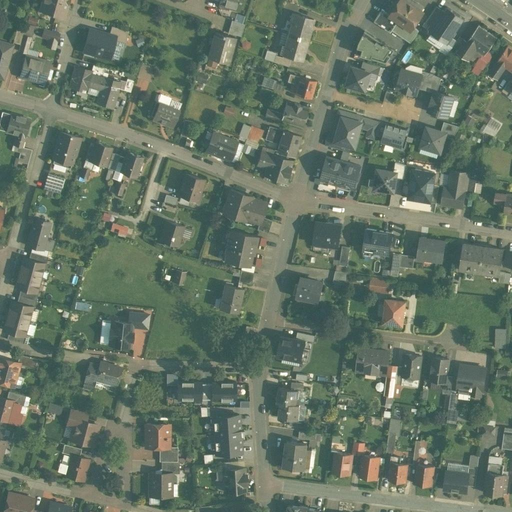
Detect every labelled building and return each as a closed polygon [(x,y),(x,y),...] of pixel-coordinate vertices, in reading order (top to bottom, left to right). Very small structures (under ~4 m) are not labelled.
[(42,0),(41,8),(51,10),(50,12),(64,16),(68,2),(68,0),(42,0)] [(219,0),(219,3),(238,8),(240,0),(219,0)] [(409,0),(408,2),(406,0),(395,0),(391,6),(389,5),(385,11),(382,9),(374,21),(388,31),(390,29),(410,43),(419,30),(413,26),(423,12),(421,10),(423,7),(413,0),(409,0)] [(463,18),(448,8),(432,32),(447,42),(463,18)] [(313,19),(291,13),(289,22),(292,23),(288,34),(306,39),(309,26),(311,26),(313,19)] [(244,24),(231,20),(228,32),(241,36),(244,24)] [(395,46),(364,25),(354,53),(387,62),(395,46)] [(497,37),(479,25),(467,42),(476,48),(485,54),(497,37)] [(128,31),(111,26),(109,34),(116,36),(115,40),(125,43),(128,31)] [(24,29),(17,27),(13,42),(20,44),(23,35),(24,29)] [(59,32),(44,28),(42,36),(57,40),(59,33),(59,32)] [(109,34),(89,29),(83,51),(109,58),(115,40),(116,36),(109,34)] [(234,36),(215,31),(208,57),(227,62),(234,36)] [(306,39),(288,34),(285,46),(282,45),(280,54),(301,60),(304,52),(302,51),(306,39)] [(32,37),(23,35),(20,44),(19,50),(27,52),(32,37)] [(460,36),(453,46),(458,49),(464,40),(460,36)] [(0,40),(0,77),(3,78),(8,61),(7,61),(12,45),(13,45),(0,40)] [(467,42),(464,40),(458,49),(470,57),(476,48),(467,42)] [(511,48),(508,46),(505,44),(501,50),(503,52),(497,61),(489,74),(497,80),(506,67),(511,71),(511,48)] [(50,62),(25,55),(20,76),(20,75),(36,80),(36,78),(45,80),(44,82),(45,82),(50,61),(50,62)] [(290,60),(276,55),(274,61),(280,64),(288,66),(290,60)] [(350,61),(344,82),(365,88),(371,67),(350,61)] [(105,67),(93,63),(91,70),(93,71),(92,73),(102,76),(105,67)] [(153,68),(141,64),(137,75),(150,80),(153,68)] [(288,66),(280,64),(276,77),(284,79),(286,72),(288,66)] [(401,65),(395,87),(417,94),(423,72),(401,65)] [(120,81),(105,76),(104,77),(102,76),(92,73),(93,71),(91,70),(75,66),(69,86),(80,89),(81,86),(88,89),(90,83),(102,87),(97,102),(112,107),(120,81)] [(286,72),(284,79),(284,80),(297,84),(299,76),(286,72)] [(264,74),(262,83),(274,87),(277,78),(264,74)] [(316,81),(300,76),(299,76),(297,84),(294,93),(311,98),(316,81)] [(134,80),(127,78),(124,90),(130,91),(134,80)] [(511,89),(511,81),(508,80),(501,91),(508,95),(511,90),(511,89)] [(426,109),(448,116),(455,94),(433,87),(426,109)] [(168,96),(160,93),(158,94),(156,101),(159,102),(159,101),(166,104),(169,98),(168,96)] [(166,104),(159,101),(159,102),(156,101),(153,108),(156,109),(152,118),(161,122),(161,121),(172,125),(172,126),(179,109),(166,104)] [(302,105),(293,102),(293,103),(286,101),(282,114),(281,119),(302,126),(308,107),(301,105),(302,105)] [(340,148),(341,142),(355,146),(361,126),(364,115),(364,113),(337,106),(330,133),(327,132),(324,143),(340,148)] [(282,114),(263,107),(261,115),(280,122),(281,119),(282,114)] [(9,113),(0,111),(0,112),(0,129),(5,130),(9,113)] [(30,118),(9,113),(5,130),(15,133),(24,136),(25,136),(30,118)] [(364,115),(361,126),(367,127),(365,135),(374,137),(379,119),(364,115)] [(192,121),(184,119),(180,134),(188,136),(192,121)] [(385,120),(380,138),(402,144),(407,126),(385,120)] [(425,121),(418,143),(440,150),(447,128),(425,121)] [(283,130),(269,126),(265,139),(279,143),(283,130)] [(300,135),(283,130),(279,143),(277,151),(294,156),(300,135)] [(80,137),(59,131),(52,159),(72,164),(80,137)] [(237,142),(213,132),(206,150),(230,159),(237,142)] [(24,136),(15,133),(12,144),(21,147),(24,136)] [(113,147),(96,142),(94,146),(90,145),(84,166),(91,168),(93,160),(107,165),(113,147)] [(243,143),(240,150),(246,153),(249,146),(243,143)] [(143,157),(127,151),(120,172),(136,177),(143,157)] [(270,154),(261,151),(257,164),(266,167),(270,154)] [(113,153),(108,169),(114,171),(119,155),(113,153)] [(292,160),(270,154),(266,167),(264,175),(286,182),(292,160)] [(337,183),(344,160),(327,155),(320,179),(337,183)] [(361,165),(344,160),(337,183),(354,188),(361,165)] [(398,167),(396,175),(404,177),(406,163),(395,160),(394,167),(398,167)] [(375,164),(371,186),(394,190),(396,175),(398,167),(394,167),(375,164)] [(411,164),(406,195),(430,199),(433,183),(436,168),(411,164)] [(91,168),(84,166),(81,175),(88,178),(91,168)] [(469,173),(451,170),(449,187),(445,186),(442,203),(462,207),(464,193),(465,190),(466,190),(468,176),(469,173)] [(64,177),(48,173),(46,181),(61,185),(64,177)] [(204,178),(185,173),(179,195),(198,200),(204,178)] [(477,177),(468,176),(466,190),(465,190),(464,193),(474,195),(477,177)] [(61,185),(46,181),(44,188),(59,193),(61,185)] [(117,182),(113,193),(121,196),(125,184),(117,182)] [(433,183),(430,199),(436,200),(439,184),(433,183)] [(244,193),(230,189),(226,202),(224,203),(222,209),(223,212),(245,219),(245,217),(259,222),(260,222),(261,216),(266,201),(252,197),(252,196),(249,194),(248,195),(244,194),(244,193)] [(511,194),(498,193),(497,202),(505,203),(504,213),(511,214),(511,194)] [(178,198),(167,194),(165,201),(176,204),(178,198)] [(176,204),(165,201),(163,208),(176,212),(178,205),(176,204)] [(272,220),(261,216),(260,222),(259,222),(257,229),(268,233),(272,220)] [(50,222),(34,218),(27,244),(36,247),(38,239),(45,241),(46,237),(50,222)] [(114,220),(110,229),(126,234),(129,226),(114,220)] [(184,225),(167,220),(161,241),(178,246),(184,225)] [(341,224),(317,221),(313,242),(338,246),(341,224)] [(391,232),(366,228),(363,249),(373,250),(388,252),(387,253),(388,253),(391,232)] [(258,236),(230,230),(226,251),(227,252),(226,260),(249,265),(253,247),(255,248),(258,236)] [(445,240),(420,236),(417,259),(424,260),(424,257),(433,259),(442,260),(445,240)] [(55,240),(46,237),(45,241),(38,239),(36,247),(52,251),(55,240)] [(503,249),(463,243),(460,268),(466,269),(466,270),(467,269),(474,270),(473,271),(474,271),(474,270),(485,272),(484,273),(485,273),(485,272),(493,273),(492,274),(493,274),(493,273),(499,274),(500,271),(503,249)] [(350,246),(342,245),(339,264),(347,265),(350,246)] [(48,256),(30,251),(28,259),(44,263),(46,264),(48,256)] [(401,254),(393,253),(391,270),(399,271),(399,266),(401,254)] [(414,256),(401,254),(399,266),(413,268),(414,256)] [(28,259),(23,257),(16,286),(21,288),(36,292),(36,291),(44,263),(28,259)] [(185,271),(177,269),(174,282),(182,284),(185,271)] [(254,273),(241,270),(238,281),(251,284),(254,273)] [(336,270),(335,270),(333,282),(344,284),(346,272),(336,270)] [(391,270),(390,277),(398,278),(399,271),(391,270)] [(511,273),(500,271),(499,274),(498,282),(509,283),(511,273)] [(323,282),(300,277),(296,295),(319,300),(323,282)] [(389,280),(371,278),(370,288),(382,289),(382,292),(387,292),(389,280)] [(242,288),(225,284),(221,299),(216,298),(214,306),(220,307),(237,311),(242,288)] [(36,292),(21,288),(19,295),(36,300),(38,292),(36,291),(36,292)] [(36,300),(19,295),(17,302),(32,306),(32,307),(34,307),(36,300)] [(404,302),(386,299),(384,322),(402,324),(403,316),(404,309),(403,309),(404,302)] [(17,302),(12,301),(4,330),(9,331),(24,335),(24,334),(32,307),(32,306),(17,302)] [(507,347),(507,327),(496,327),(496,347),(507,347)] [(24,335),(9,331),(7,339),(24,343),(26,335),(24,334),(24,335)] [(315,335),(297,332),(296,338),(305,340),(314,342),(315,335)] [(295,339),(282,336),(282,335),(281,335),(277,355),(293,358),(293,357),(300,358),(300,360),(307,361),(310,349),(303,347),(305,340),(296,338),(295,339)] [(389,351),(359,347),(356,369),(366,371),(367,367),(377,369),(376,372),(386,374),(389,351)] [(421,356),(405,353),(404,367),(402,376),(403,376),(418,378),(421,356)] [(37,358),(19,354),(17,362),(19,363),(18,364),(34,368),(37,358)] [(17,362),(0,357),(0,382),(13,386),(18,364),(19,363),(17,362)] [(449,359),(433,357),(430,380),(444,381),(446,382),(447,376),(449,359)] [(121,367),(100,361),(99,365),(96,379),(103,381),(116,384),(121,367)] [(99,365),(89,362),(85,379),(95,382),(96,379),(99,365)] [(485,368),(461,365),(458,387),(459,388),(471,389),(470,394),(471,394),(481,395),(485,368)] [(404,367),(398,366),(396,380),(395,384),(402,384),(403,376),(402,376),(404,367)] [(447,376),(446,382),(444,381),(442,393),(450,394),(451,389),(453,376),(447,376)] [(95,382),(85,379),(83,387),(93,390),(94,386),(95,382)] [(103,381),(96,379),(95,382),(94,386),(101,388),(103,381)] [(396,380),(390,379),(388,395),(394,396),(395,384),(396,380)] [(201,381),(177,381),(177,400),(201,400),(201,381)] [(236,382),(211,381),(211,400),(236,401),(236,382)] [(303,383),(291,381),(291,388),(298,389),(298,390),(302,391),(303,383)] [(291,388),(278,387),(276,401),(280,402),(296,404),(298,390),(298,389),(291,388)] [(471,389),(459,388),(459,391),(458,397),(470,398),(471,394),(470,394),(471,389)] [(459,391),(451,389),(450,394),(448,408),(456,409),(458,397),(459,391)] [(25,395),(8,391),(6,398),(13,400),(12,402),(23,405),(25,395)] [(6,398),(0,396),(0,418),(7,420),(12,402),(13,400),(6,398)] [(296,404),(280,402),(278,416),(290,418),(297,419),(299,405),(296,404)] [(202,405),(202,414),(210,414),(211,405),(202,405)] [(87,412),(71,408),(68,420),(75,422),(76,418),(85,421),(87,412)] [(239,414),(213,416),(215,454),(216,454),(216,453),(216,454),(222,454),(222,453),(222,454),(241,453),(240,437),(244,437),(243,430),(240,430),(239,414)] [(402,419),(391,417),(389,432),(396,433),(396,435),(398,435),(400,419),(401,420),(402,419)] [(85,421),(76,418),(75,422),(70,439),(93,445),(98,424),(85,421)] [(297,419),(290,418),(289,425),(301,427),(302,420),(297,419)] [(167,424),(145,424),(145,432),(147,432),(147,447),(159,447),(169,447),(169,446),(169,426),(167,424)] [(495,427),(484,425),(483,433),(494,435),(495,427)] [(315,432),(299,430),(298,438),(314,440),(315,432)] [(511,431),(504,430),(502,448),(502,445),(511,446),(511,431)] [(396,433),(389,432),(386,451),(394,452),(396,435),(396,433)] [(306,442),(286,439),(283,465),(291,466),(290,470),(302,471),(306,442)] [(416,440),(412,464),(408,463),(407,464),(417,465),(417,463),(418,463),(418,459),(421,441),(416,440)] [(364,443),(354,442),(353,453),(353,454),(363,455),(364,443)] [(81,448),(64,443),(62,452),(71,454),(79,456),(81,448)] [(169,446),(169,447),(159,447),(159,461),(161,461),(177,461),(177,446),(169,446)] [(353,453),(335,451),(332,472),(350,474),(353,454),(353,453)] [(205,461),(213,460),(213,453),(205,453),(205,461)] [(79,456),(71,454),(68,465),(66,473),(66,475),(83,480),(89,458),(79,456)] [(379,457),(363,455),(360,475),(377,478),(379,457)] [(244,459),(223,462),(224,468),(244,467),(244,459)] [(177,461),(161,461),(161,472),(172,472),(172,473),(179,473),(179,461),(177,461)] [(408,463),(392,461),(389,480),(405,482),(407,464),(408,463)] [(68,465),(61,462),(60,464),(58,465),(59,468),(58,471),(66,473),(68,465)] [(504,464),(488,462),(485,492),(502,495),(503,489),(506,489),(508,475),(503,474),(504,464)] [(418,463),(417,463),(417,465),(415,483),(432,485),(434,465),(418,463)] [(224,468),(223,469),(224,491),(246,490),(245,484),(247,484),(246,473),(244,473),(244,467),(224,468)] [(161,472),(149,472),(149,495),(172,495),(169,495),(169,487),(172,484),(172,473),(172,472),(161,472)] [(468,474),(448,472),(446,488),(466,491),(468,474)] [(34,498),(8,492),(3,511),(30,511),(31,509),(34,498)] [(69,511),(70,507),(50,502),(47,511),(69,511)]
